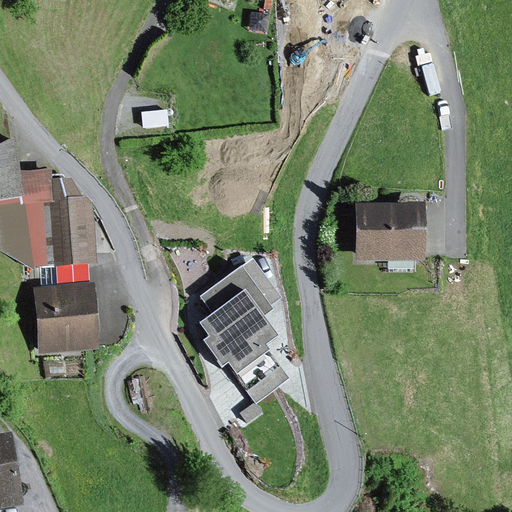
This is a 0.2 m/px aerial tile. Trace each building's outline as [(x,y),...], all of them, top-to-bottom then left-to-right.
[(267,34),(269,15),(250,14),(248,33),(267,34)] [(166,111),(143,114),(145,129),(168,126),(166,111)] [(13,139),(0,144),(0,200),(22,196),(19,173),(13,139)] [(47,171),(19,173),(22,196),(0,200),(0,251),(32,270),(36,270),(50,269),(48,224),(46,179),(47,171)] [(70,178),(46,179),(48,224),(50,269),(88,266),(95,266),(92,205),(87,200),(81,199),(70,178)] [(421,206),(356,206),(355,262),(387,262),(415,262),(421,262),(421,206)] [(251,260),(239,269),(268,308),(280,300),(251,260)] [(415,262),(387,262),(387,273),(415,274),(415,262)] [(89,285),(88,266),(50,269),(36,270),(37,289),(89,285)] [(239,269),(199,298),(212,316),(198,326),(207,339),(203,342),(221,367),(226,364),(255,404),(286,382),(264,350),(277,341),(263,321),(273,314),(268,308),(239,269)] [(37,289),(32,289),(37,357),(99,353),(94,285),(89,285),(37,289)] [(10,434),(0,436),(0,510),(23,506),(10,434)]
